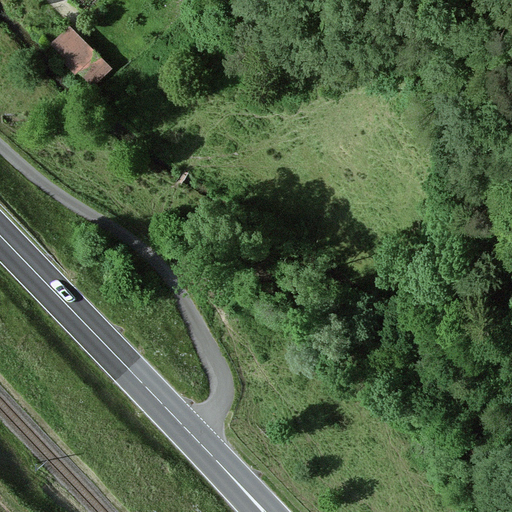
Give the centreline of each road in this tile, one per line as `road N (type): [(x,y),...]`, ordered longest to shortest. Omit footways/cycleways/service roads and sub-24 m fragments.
road 1 (residential): [(195,437),(221,382),(173,279),(0,145)]
road 2 (secondary): [(0,234),(195,437)]
